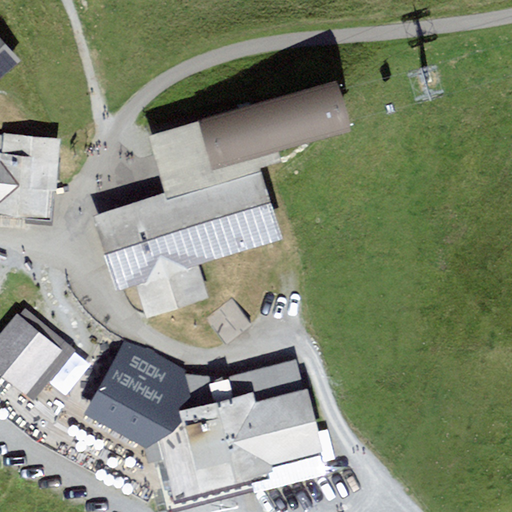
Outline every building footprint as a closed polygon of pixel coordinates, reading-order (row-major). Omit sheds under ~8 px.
[(0,67),(11,59),(0,45),(0,67)] [(169,165),(178,192),(232,175),(231,173),(253,167),(249,153),(347,123),(334,79),(159,132),(169,165)] [(58,142),(0,136),(0,213),(50,219),(58,142)] [(100,217),(121,283),(139,277),(149,309),(203,291),(192,259),(252,240),(253,242),(275,235),(253,167),(231,173),(232,175),(178,192),(100,217)] [(251,322),(232,298),(206,319),(225,342),(251,322)] [(12,351),(10,366),(17,380),(30,388),(45,388),(58,380),(64,366),(62,351),(52,339),(37,335),(22,340),(12,351)] [(227,377),(184,374),(128,343),(92,409),(144,438),(149,459),(165,455),(167,462),(176,498),(250,480),(253,490),(324,472),(296,360),(227,377)] [(0,407),(21,422),(38,398),(3,373),(0,376),(0,407)]
